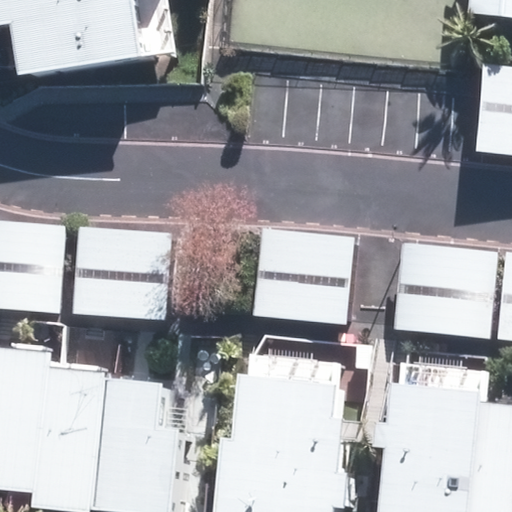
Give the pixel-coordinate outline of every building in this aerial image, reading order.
[(33,0),(38,37),(62,34),(68,82),(185,68),(176,0),(33,0)] [(511,21),(511,0),(494,0),(493,20),(511,21)] [(511,69),(501,68),(494,154),(511,155),(511,69)] [(77,226),(0,220),(0,309),(72,314),(77,226)] [(188,234),(94,229),(89,316),(183,321),(188,234)] [(369,236),(269,230),(263,319),(364,325),(369,236)] [(507,249),(413,242),(406,334),(500,341),(507,249)] [(0,491),(60,496),(59,511),(196,511),(204,416),(186,415),(189,381),(131,377),(69,372),(70,360),(0,355),(0,491)] [(505,372),(415,364),(401,511),(511,511),(511,405),(502,405),(505,372)] [(347,511),(352,379),(256,376),(253,464),(235,463),(233,511),(347,511)]
